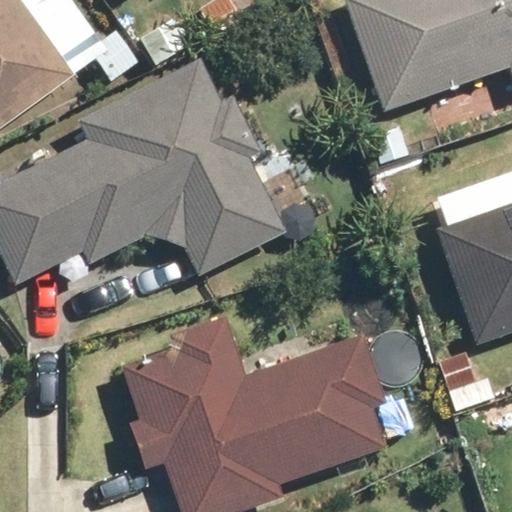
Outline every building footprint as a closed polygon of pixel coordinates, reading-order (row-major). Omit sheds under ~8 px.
[(0,0),(0,129),(66,85),(6,0),(0,0)] [(378,120),(504,75),(511,95),(511,0),(337,0),(336,0),(378,120)] [(181,251),(195,277),(274,236),(186,66),(68,127),(77,144),(0,183),(0,271),(14,299),(134,238),(181,251)] [(511,202),(428,230),(467,352),(511,338),(511,202)] [(262,511),(277,508),(271,487),(392,451),(359,338),(239,373),(227,331),(112,365),(155,511),(262,511)]
